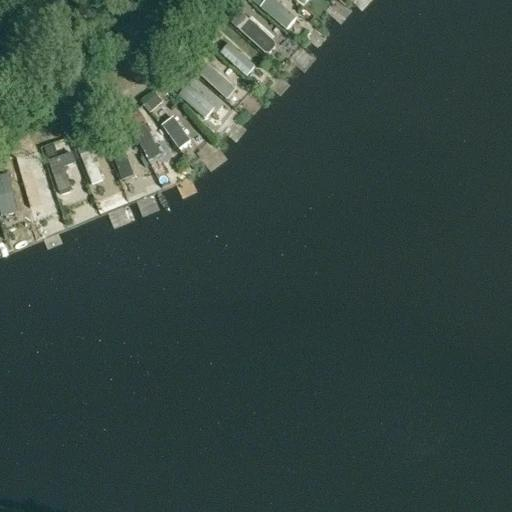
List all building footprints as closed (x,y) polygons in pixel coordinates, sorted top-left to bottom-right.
[(255,0),(253,2),(260,8),(267,0),(255,0)] [(232,24),(240,31),(248,20),(241,14),(232,24)] [(214,36),(208,43),(211,45),(217,38),(214,36)] [(189,66),(196,73),(203,65),(195,59),(189,66)] [(171,89),(178,95),(186,86),(179,80),(171,89)] [(156,96),(144,106),(151,114),(163,104),(156,96)] [(127,119),(133,130),(143,124),(137,113),(127,119)] [(102,129),(104,134),(114,131),(112,125),(102,129)] [(77,138),(81,148),(88,145),(85,135),(77,138)] [(54,146),(45,149),(48,159),(57,156),(54,146)] [(27,155),(19,157),(21,167),(30,164),(27,155)]
